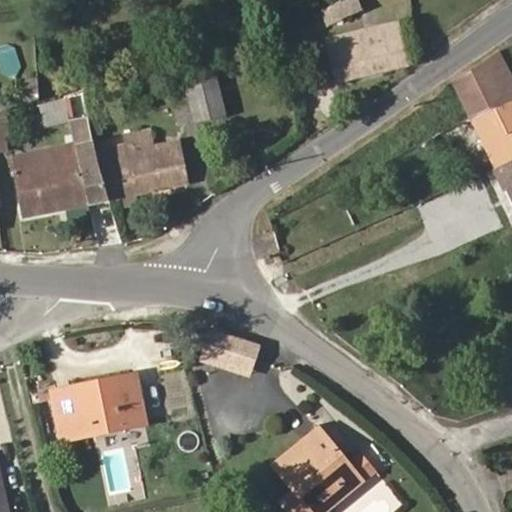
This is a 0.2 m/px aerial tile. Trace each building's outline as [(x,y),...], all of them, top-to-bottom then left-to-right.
[(327,26),(361,11),(356,0),(346,0),(321,11),(327,26)] [(406,64),(396,23),(327,40),(337,80),(406,64)] [(0,53),(0,69),(2,77),(19,72),(12,49),(0,53)] [(511,74),(499,50),(477,66),(470,70),(453,80),(471,119),(511,98),(511,74)] [(270,65),(265,53),(256,56),(261,68),(270,65)] [(39,99),(37,76),(27,77),(29,102),(39,99)] [(223,113),(215,78),(170,88),(179,125),(198,120),(197,119),(223,113)] [(511,98),(471,119),(495,168),(511,159),(511,98)] [(69,124),(63,103),(36,110),(42,132),(69,124)] [(98,163),(96,152),(90,123),(71,126),(74,145),(79,168),(88,203),(109,199),(98,163)] [(186,182),(181,148),(157,153),(155,145),(152,129),(124,135),(126,146),(96,152),(98,163),(109,199),(124,196),(134,194),(186,182)] [(157,153),(181,148),(179,139),(155,145),(157,153)] [(79,168),(74,145),(8,157),(11,172),(16,172),(24,215),(88,203),(79,168)] [(511,159),(495,168),(506,191),(511,203),(511,159)] [(136,202),(134,194),(124,196),(126,204),(136,202)] [(253,361),(259,344),(212,328),(206,345),(221,350),(216,364),(234,370),(239,356),(253,361)] [(216,364),(221,350),(206,345),(202,360),(216,364)] [(248,375),(253,361),(239,356),(234,370),(248,375)] [(145,423),(136,374),(51,391),(61,440),(145,423)] [(162,382),(168,421),(194,418),(189,378),(162,382)] [(269,435),(284,427),(277,412),(261,420),(269,435)] [(311,511),(322,511),(379,466),(371,456),(349,474),(343,466),(334,455),(338,452),(317,426),(301,439),(303,441),(273,466),(294,490),(280,501),(289,511),(308,511),(310,510),(311,511)] [(349,474),(371,456),(364,448),(343,466),(349,474)]
